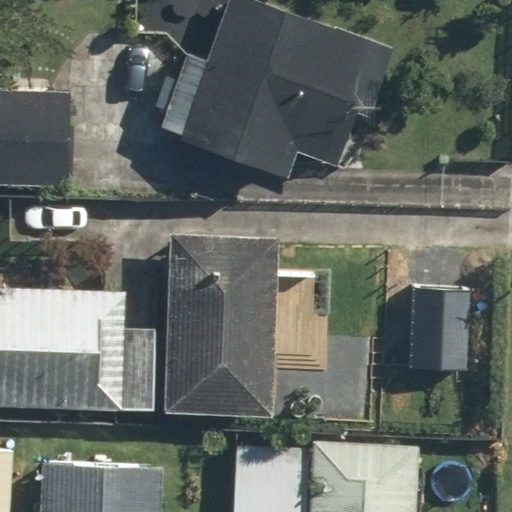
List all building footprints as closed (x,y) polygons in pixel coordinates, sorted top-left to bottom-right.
[(247,0),(220,0),(200,60),(178,53),(157,114),(178,122),(171,142),(280,180),(289,153),(330,167),(349,111),(362,115),(385,47),(247,0)] [(0,187),(61,190),(66,94),(0,90),(0,187)] [(265,420),(267,380),(306,381),(307,358),(345,359),(349,278),(271,275),(273,236),(162,232),(154,415),(265,420)] [(0,408),(114,412),(114,408),(147,410),(150,327),(117,326),(118,291),(0,286),(0,408)] [(408,511),(412,445),(304,440),(303,447),(229,444),(226,511),(408,511)] [(0,511),(6,511),(9,448),(0,447),(0,511)] [(153,511),(155,463),(35,460),(34,511),(153,511)]
